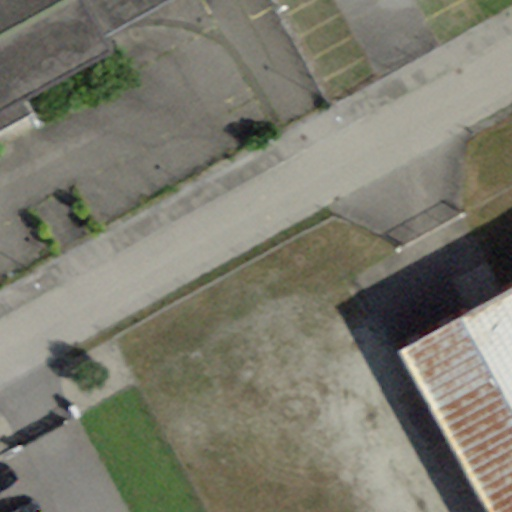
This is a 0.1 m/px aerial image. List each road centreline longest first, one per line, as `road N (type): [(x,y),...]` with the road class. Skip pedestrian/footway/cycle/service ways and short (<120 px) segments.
road 1 (unclassified): [(0,352),(511,68)]
road 2 (unknown): [(390,135),(425,228),(423,260),(314,334)]
road 3 (unknown): [(314,334),(418,511)]
road 4 (unknown): [(314,334),(154,434)]
